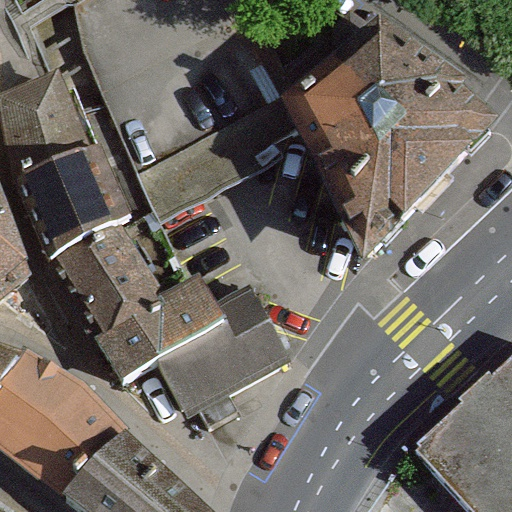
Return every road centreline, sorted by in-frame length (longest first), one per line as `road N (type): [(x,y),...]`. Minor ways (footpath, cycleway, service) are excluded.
road 1 (tertiary): [(317,511),(338,464),(511,277)]
road 2 (residential): [(511,73),(401,0)]
